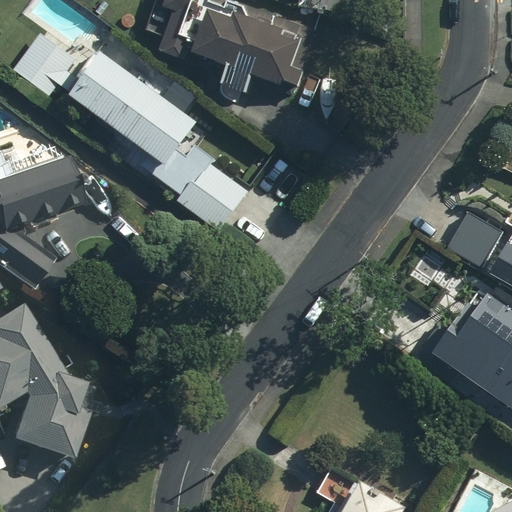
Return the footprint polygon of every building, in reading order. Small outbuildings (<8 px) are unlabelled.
[(170,0),(158,33),(168,37),(163,51),(186,59),(191,45),(299,86),(319,32),(235,0),(170,0)] [(202,122),(108,51),(75,95),(169,166),(202,122)] [(218,161),(199,145),(163,189),(220,236),(256,193),(234,176),(231,179),(214,165),(218,161)] [(81,197),(68,158),(0,181),(0,261),(32,284),(56,251),(13,221),(81,197)] [(511,241),(511,242),(495,269),(511,279),(511,241)] [(442,311),(417,351),(511,411),(511,303),(478,282),(454,319),(442,311)] [(74,458),(96,385),(64,375),(21,305),(0,317),(0,409),(25,394),(13,438),(74,458)] [(408,511),(412,507),(369,480),(348,511),(408,511)]
